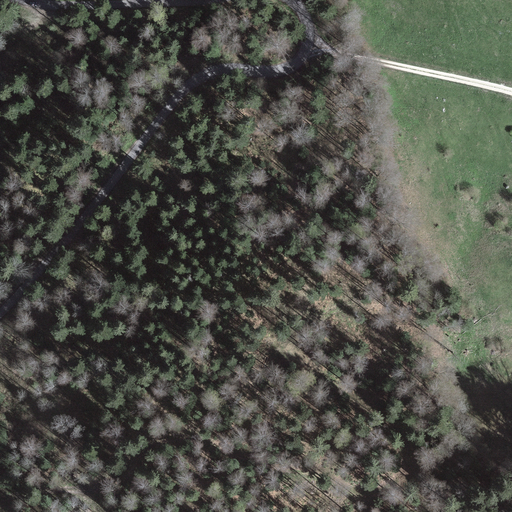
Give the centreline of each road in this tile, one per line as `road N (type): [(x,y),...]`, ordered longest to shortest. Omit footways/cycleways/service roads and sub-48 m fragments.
road 1 (track): [(0,496),(88,489),(169,436),(351,489),(382,488),(407,466),(403,434),(294,352)]
road 2 (unclassified): [(0,310),(188,83),(219,69),(287,68),(306,55),(308,25),(294,0)]
road 3 (track): [(511,90),(309,47)]
road 4 (unclassified): [(194,0),(33,0)]
